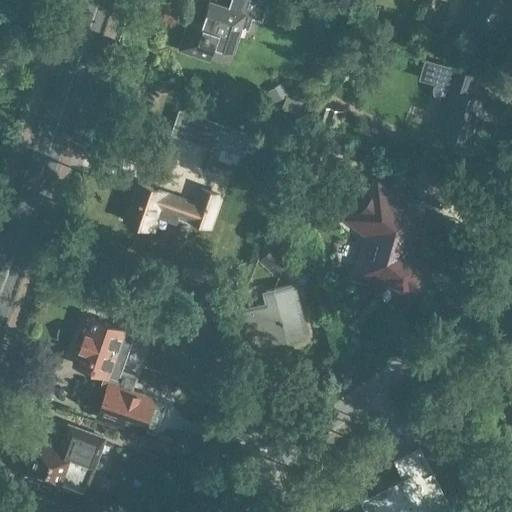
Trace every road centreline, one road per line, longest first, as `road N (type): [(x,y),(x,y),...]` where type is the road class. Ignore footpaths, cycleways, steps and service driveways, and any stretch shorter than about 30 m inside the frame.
road 1 (secondary): [(0,301),(99,0)]
road 2 (residential): [(278,450),(449,329),(493,307)]
